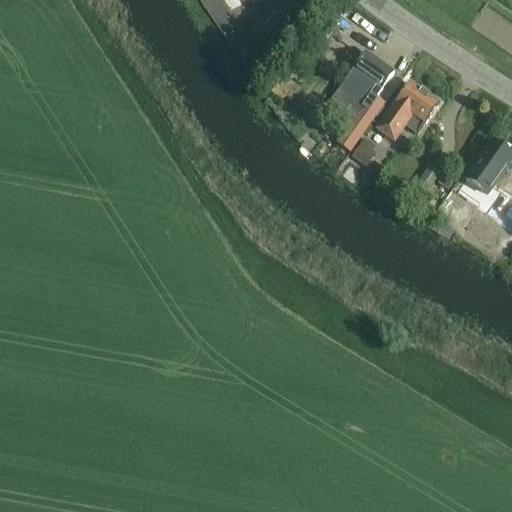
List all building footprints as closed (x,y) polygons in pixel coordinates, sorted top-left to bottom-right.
[(274,13),(264,27),(279,38),(289,24),(274,13)] [(365,54),(339,91),(369,113),(378,100),(376,99),(381,92),(384,87),(388,82),(394,74),(386,68),(365,54)] [(439,105),(409,84),(394,105),(393,104),(375,131),(394,144),(406,127),(417,134),(423,125),(425,126),(439,105)] [(347,131),(336,145),(349,154),(384,105),(378,100),(369,113),(368,113),(361,108),(346,130),(347,131)] [(365,139),(351,158),(362,166),(372,152),(376,147),(365,139)] [(487,196),(511,160),(511,156),(492,143),(457,193),(473,204),(481,192),(487,196)] [(441,173),(430,166),(413,191),(423,199),(441,173)] [(458,205),(447,197),(437,212),(448,219),(458,205)] [(478,241),(499,210),(487,202),(466,233),(478,241)]
